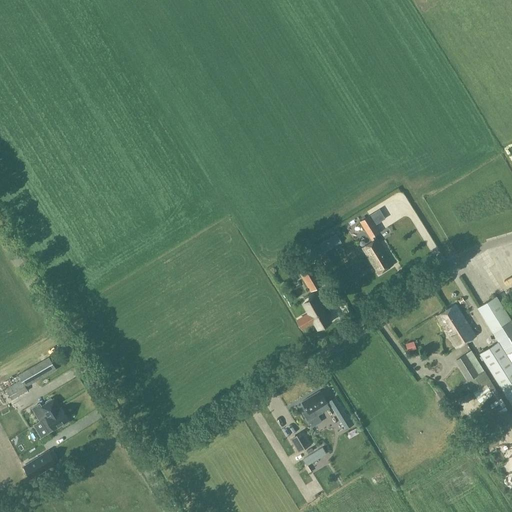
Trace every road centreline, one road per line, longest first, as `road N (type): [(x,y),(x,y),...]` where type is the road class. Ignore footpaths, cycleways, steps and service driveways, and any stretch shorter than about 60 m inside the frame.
road 1 (unclassified): [(148,466),(454,260),(511,239)]
road 2 (unclassified): [(148,466),(0,228)]
